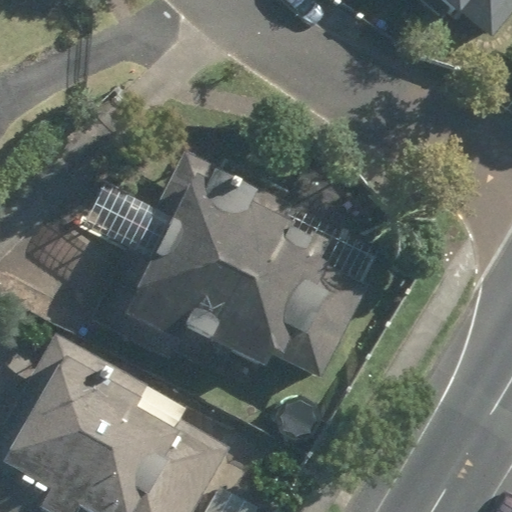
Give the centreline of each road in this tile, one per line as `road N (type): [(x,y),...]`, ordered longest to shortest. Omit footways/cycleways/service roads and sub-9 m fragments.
road 1 (residential): [(511,182),(397,130),(220,0)]
road 2 (secondary): [(511,367),(424,511)]
